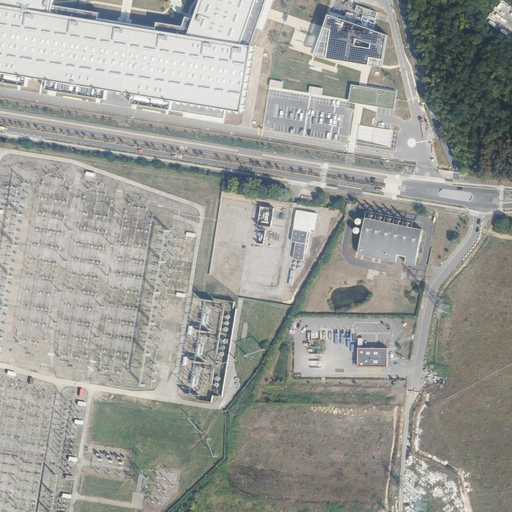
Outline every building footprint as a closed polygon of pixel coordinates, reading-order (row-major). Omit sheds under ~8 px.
[(51,0),(0,0),(0,4),(49,13),(51,0)] [(242,46),(257,0),(206,0),(193,38),(242,46)] [(0,73),(240,112),(252,47),(242,46),(193,38),(49,13),(0,4),(0,73)] [(388,34),(329,15),(314,55),(382,67),(388,34)] [(397,92),(351,85),(349,102),(394,109),(397,92)] [(260,207),(258,225),(260,226),(259,234),(270,236),(274,209),(260,207)] [(317,213),(296,209),(294,230),(308,232),(310,232),(311,229),(314,230),(317,213)] [(367,212),(366,219),(423,231),(424,224),(367,212)] [(423,231),(366,219),(358,254),(396,262),(397,256),(406,257),(405,264),(415,266),(423,231)] [(308,232),(294,230),(292,242),(296,243),(294,260),(304,261),(308,232)] [(268,250),(267,257),(279,259),(280,252),(268,250)] [(387,349),(358,349),(358,368),(387,368),(387,349)] [(160,380),(168,380),(169,365),(162,365),(160,380)]
